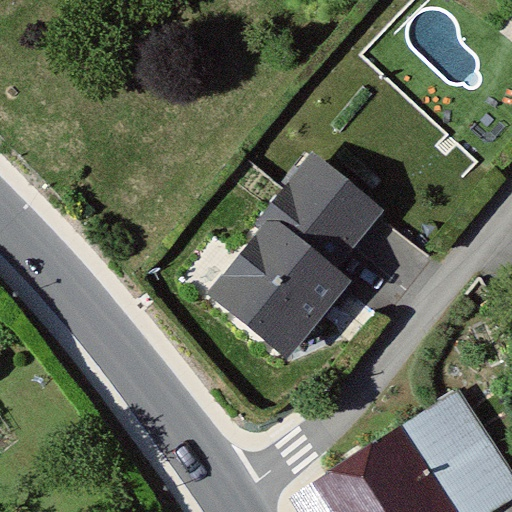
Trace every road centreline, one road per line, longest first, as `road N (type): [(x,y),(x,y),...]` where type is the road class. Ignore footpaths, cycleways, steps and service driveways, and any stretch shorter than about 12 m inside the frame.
road 1 (residential): [(227,496),(287,459),(358,395),(511,201)]
road 2 (tertiary): [(0,218),(115,345),(227,496)]
